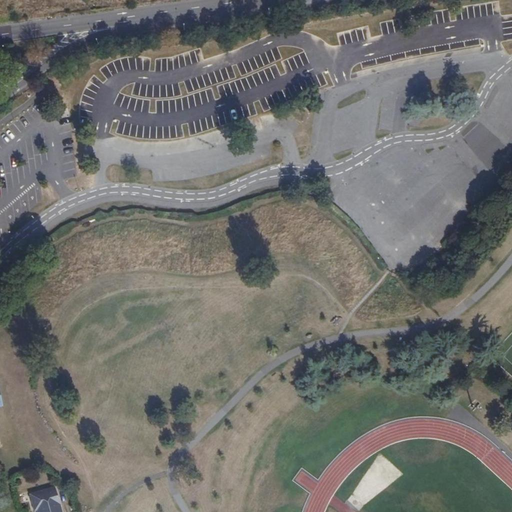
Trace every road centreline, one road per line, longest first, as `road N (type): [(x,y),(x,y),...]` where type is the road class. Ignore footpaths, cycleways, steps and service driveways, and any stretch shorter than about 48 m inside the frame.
road 1 (unclassified): [(0,95),(130,18)]
road 2 (primary): [(130,18),(264,0)]
road 3 (motorway): [(0,36),(130,18)]
